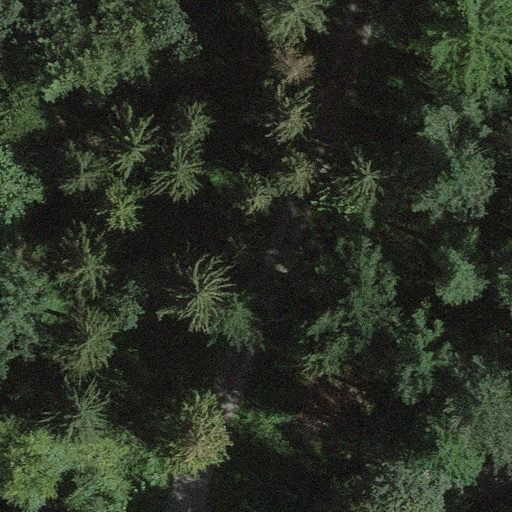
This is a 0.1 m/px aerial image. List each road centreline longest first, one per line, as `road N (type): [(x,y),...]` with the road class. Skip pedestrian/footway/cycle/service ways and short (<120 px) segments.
road 1 (track): [(369,0),(193,477),(192,511)]
road 2 (track): [(385,511),(511,463)]
